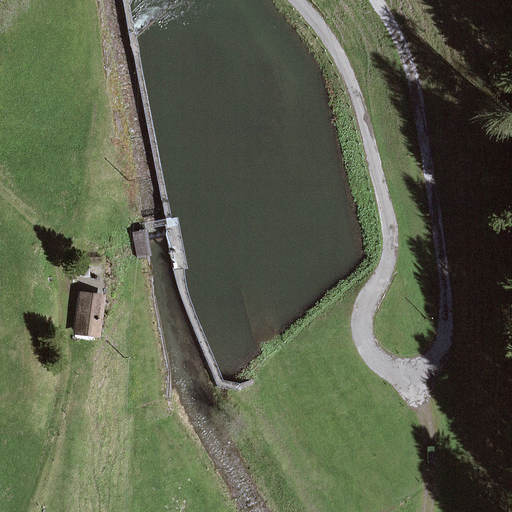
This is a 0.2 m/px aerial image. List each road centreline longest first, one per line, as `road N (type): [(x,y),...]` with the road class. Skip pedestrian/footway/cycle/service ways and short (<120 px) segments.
road 1 (unclassified): [(296,0),(319,21),(357,92),(390,234),(361,325),(367,349),(399,374),(420,374),(440,354),(446,304),(421,109),(399,38),(376,0)]
road 2 (track): [(66,346),(60,251),(0,182)]
road 3 (track): [(425,511),(420,374)]
